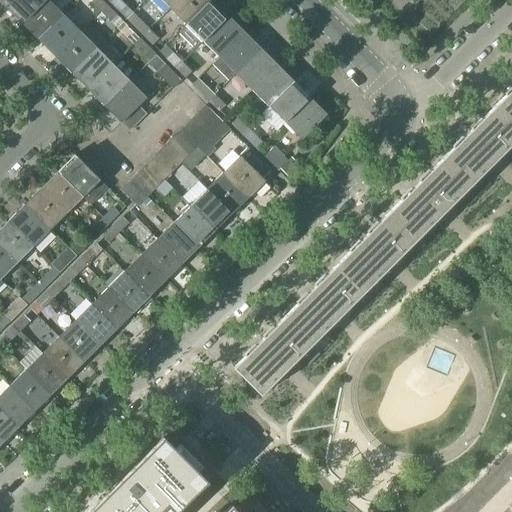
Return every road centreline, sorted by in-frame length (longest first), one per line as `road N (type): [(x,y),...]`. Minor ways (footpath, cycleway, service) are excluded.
road 1 (residential): [(153,371),(394,127),(395,103)]
road 2 (residential): [(13,511),(153,371)]
road 3 (residential): [(153,371),(292,511)]
road 4 (residential): [(395,103),(426,92),(511,8)]
road 5 (residential): [(0,168),(52,115),(0,61)]
road 6 (residential): [(395,103),(303,0)]
